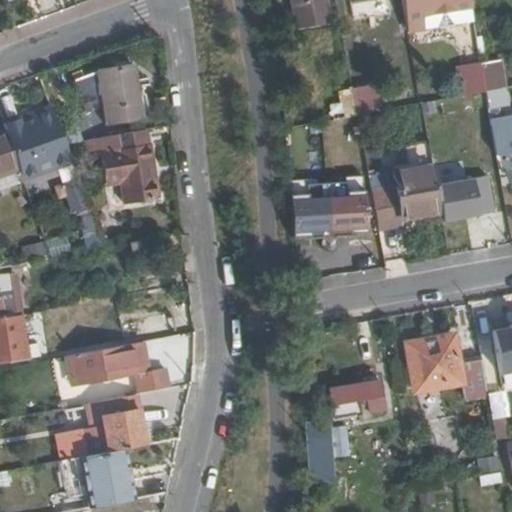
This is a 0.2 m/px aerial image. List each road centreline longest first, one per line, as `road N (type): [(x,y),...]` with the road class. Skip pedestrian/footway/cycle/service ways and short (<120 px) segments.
road 1 (residential): [(184,511),(217,370),(218,326),(178,0)]
road 2 (residential): [(511,269),(327,303)]
road 3 (residential): [(0,62),(170,0)]
